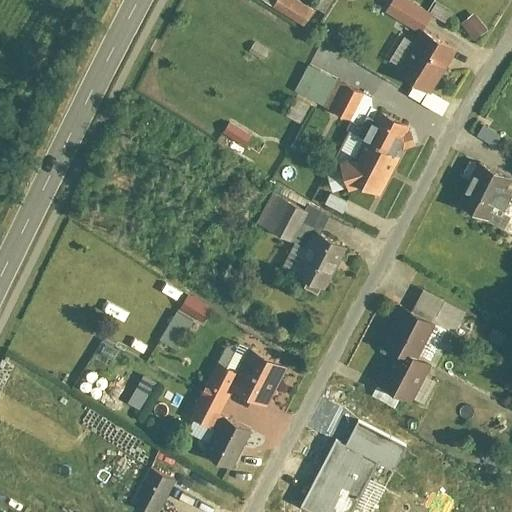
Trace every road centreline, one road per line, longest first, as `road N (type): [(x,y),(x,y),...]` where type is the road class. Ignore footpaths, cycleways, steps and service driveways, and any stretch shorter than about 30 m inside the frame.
road 1 (residential): [(511,36),(255,511)]
road 2 (secondary): [(0,271),(146,0)]
